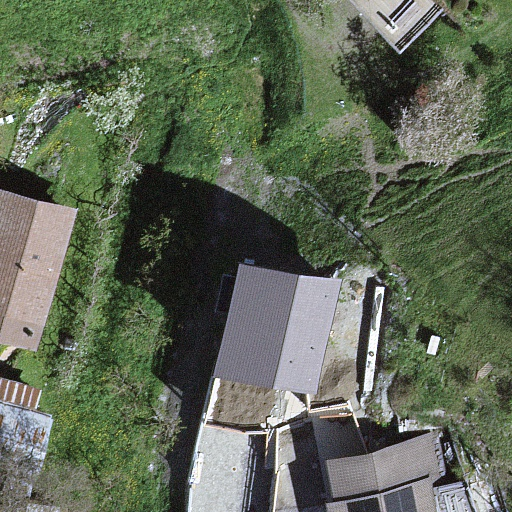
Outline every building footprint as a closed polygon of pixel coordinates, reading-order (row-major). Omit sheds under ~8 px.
[(511,0),(494,0),(511,15),(511,0)] [(71,215),(0,198),(0,339),(40,349),(71,215)] [(208,342),(323,361),(342,244),(227,226),(208,342)] [(404,300),(377,293),(361,349),(388,357),(404,300)] [(53,415),(0,399),(0,432),(45,445),(53,415)] [(439,433),(325,454),(333,496),(326,498),(329,511),(505,511),(490,470),(450,487),(439,433)] [(269,447),(196,453),(200,511),(216,511),(274,507),(269,447)]
